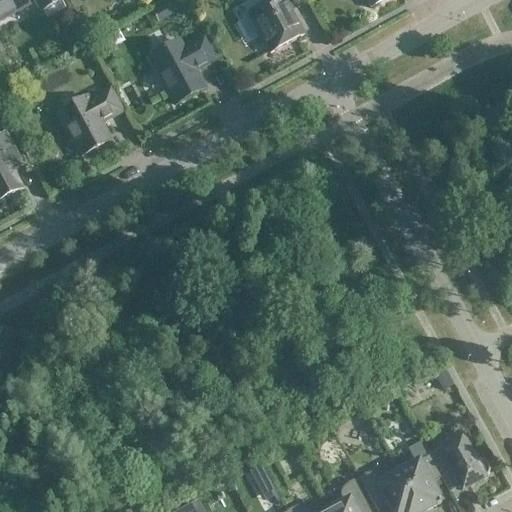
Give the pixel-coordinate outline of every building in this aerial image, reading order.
[(0,0),(0,19),(28,5),(27,4),(33,0),(40,13),(61,1),(60,0),(0,0)] [(184,0),(167,0),(174,13),(188,5),(184,0)] [(292,14),(283,0),(274,0),(248,15),(269,55),(304,36),(296,22),(295,23),(290,15),(292,14)] [(117,30),(106,37),(111,47),(123,41),(117,30)] [(178,43),(149,59),(175,106),(204,90),(194,72),(201,68),(201,69),(218,60),(206,38),(182,50),(178,43)] [(88,102),(86,99),(57,114),(81,158),(110,142),(100,125),(123,112),(111,89),(88,102)] [(0,201),(21,190),(9,168),(20,162),(4,134),(0,136),(0,201)] [(60,172),(43,181),(50,193),(67,184),(60,172)] [(399,352),(405,363),(418,356),(412,345),(399,352)] [(442,365),(433,370),(444,392),(454,387),(442,365)] [(461,439),(429,457),(449,494),(459,488),(462,492),(484,480),(486,478),(488,476),(488,474),(489,472),(489,470),(488,469),(488,467),(487,466),(486,465),(486,464),(484,463),(482,462),(481,462),(480,461),(478,461),(476,461),(475,462),(474,462),(461,439)] [(449,494),(429,457),(397,474),(417,511),(425,511),(441,504),(430,485),(440,480),(448,494),(449,494)] [(261,468),(250,474),(254,481),(265,476),(261,468)] [(390,511),(417,511),(397,474),(383,482),(380,477),(375,475),(369,474),(364,476),(358,479),(375,511),(381,511),(388,508),(390,511)] [(341,505),(327,511),(369,511),(353,482),(347,485),(343,489),(340,494),(339,499),(341,505)]
